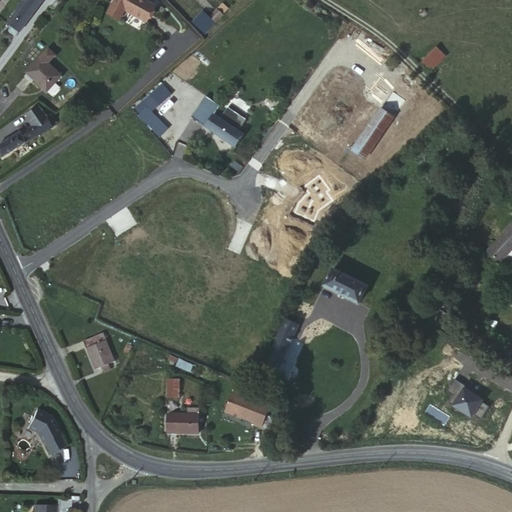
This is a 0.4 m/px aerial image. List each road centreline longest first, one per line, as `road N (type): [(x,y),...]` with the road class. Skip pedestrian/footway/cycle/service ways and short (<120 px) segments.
road 1 (secondary): [(511,475),(407,453),(171,468),(140,458)]
road 2 (track): [(321,0),(396,46),(459,106),(511,173)]
road 3 (secondary): [(89,424),(0,239)]
